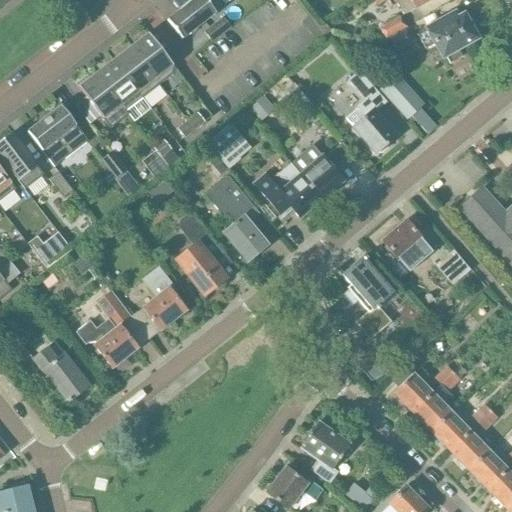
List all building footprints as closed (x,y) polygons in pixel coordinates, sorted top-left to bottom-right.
[(219,0),(195,0),(180,13),(167,22),(181,40),(225,6),(219,0)] [(169,0),(180,13),(195,0),(169,0)] [(397,6),(403,16),(414,9),(430,0),(372,0),(377,7),(387,1),(391,9),(397,6)] [(445,56),(449,64),(462,58),(458,49),(476,39),(475,37),(477,36),(472,26),(469,28),(464,17),(458,21),(454,15),(427,30),(427,31),(417,36),(425,50),(435,44),(443,58),(445,56)] [(379,31),(385,41),(389,39),(407,28),(400,17),(379,31)] [(222,19),(203,32),(211,43),(230,29),(222,19)] [(407,28),(389,39),(398,54),(416,43),(407,28)] [(148,35),(130,49),(159,86),(177,72),(148,35)] [(130,49),(113,62),(142,99),(159,86),(130,49)] [(142,99),(113,62),(96,75),(125,112),(142,99)] [(353,128),(376,155),(396,138),(373,112),(385,101),(359,72),(346,82),(363,101),(355,108),(356,109),(345,120),(353,128)] [(85,98),(75,106),(89,125),(100,117),(109,129),(127,116),(125,112),(96,75),(78,89),(85,98)] [(395,76),(380,90),(407,120),(422,106),(395,76)] [(292,84),(281,94),(296,111),(307,102),(292,84)] [(260,124),(274,112),(263,99),(249,111),(260,124)] [(61,107),(27,133),(54,168),(88,142),(61,107)] [(186,121),(194,131),(204,123),(197,113),(186,121)] [(186,121),(176,129),(184,140),(194,131),(186,121)] [(230,127),(207,147),(216,157),(227,171),(240,160),(228,146),(239,137),(230,127)] [(0,140),(0,159),(23,189),(43,175),(10,133),(0,140)] [(163,140),(152,148),(160,157),(170,150),(163,140)] [(312,147),(291,164),(321,200),(342,183),(330,169),(349,153),(342,144),(323,160),(312,147)] [(112,152),(101,161),(116,180),(127,172),(112,152)] [(265,174),(252,184),(258,191),(268,203),(280,217),(289,209),(290,210),(298,219),(321,200),(291,164),(270,181),(265,174)] [(0,170),(0,201),(15,190),(0,170)] [(57,173),(48,180),(63,199),(72,192),(57,173)] [(234,224),(222,234),(246,263),(266,247),(247,224),(258,215),(228,177),(205,197),(222,218),(226,215),(234,224)] [(480,191),(460,210),(511,266),(511,209),(504,217),(480,191)] [(211,262),(222,252),(191,212),(179,221),(178,229),(192,247),(174,260),(180,268),(203,297),(225,280),(211,262)] [(405,223),(380,244),(396,263),(397,262),(408,275),(431,255),(420,243),(421,242),(405,223)] [(36,236),(26,244),(46,270),(71,251),(57,233),(42,244),(36,236)] [(12,242),(19,252),(27,246),(19,236),(12,242)] [(0,251),(0,300),(11,291),(0,276),(0,269),(9,263),(0,251)] [(434,267),(451,287),(470,271),(453,251),(434,267)] [(72,265),(81,277),(91,270),(82,258),(72,265)] [(354,324),(369,342),(390,324),(376,308),(391,295),(361,259),(340,277),(349,287),(347,289),(348,290),(343,295),(353,306),(356,303),(365,315),(354,324)] [(131,318),(148,341),(185,312),(169,291),(174,288),(158,268),(141,281),(155,300),(131,318)] [(111,292),(95,304),(107,321),(95,330),(90,322),(75,334),(85,346),(87,344),(95,342),(97,345),(94,348),(111,370),(148,341),(131,318),(111,292)] [(50,381),(67,403),(88,388),(55,344),(32,361),(48,382),(50,381)] [(26,354),(21,347),(7,358),(13,365),(26,354)] [(354,363),(371,383),(382,373),(365,354),(354,363)] [(434,379),(440,385),(458,369),(463,364),(458,358),(447,368),(446,367),(434,379)] [(440,385),(447,392),(464,376),(458,369),(440,385)] [(398,390),(412,376),(407,370),(393,384),(398,390)] [(431,394),(412,376),(398,390),(393,395),(411,414),(431,394)] [(447,392),(440,385),(431,394),(411,414),(430,433),(450,414),(442,406),(452,397),(447,392)] [(489,412),(482,406),(470,418),(477,425),(489,412)] [(496,419),(489,412),(477,425),(484,431),(496,419)] [(430,433),(449,453),(469,433),(450,414),(430,433)] [(310,472),(329,486),(338,473),(333,470),(349,448),(317,424),(299,449),(317,462),(310,472)] [(449,453),(467,471),(488,452),(469,433),(449,453)] [(467,471),(487,491),(507,472),(488,452),(467,471)] [(511,467),(507,472),(487,491),(506,511),(511,505),(511,467)] [(265,494),(287,511),(301,493),(314,504),(323,492),(309,481),(306,485),(285,469),(265,494)] [(32,511),(27,488),(23,489),(23,485),(8,488),(9,492),(0,494),(0,511),(32,511)] [(353,486),(344,496),(364,511),(372,502),(353,486)] [(383,511),(425,511),(428,510),(405,487),(388,504),(390,506),(383,511)]
